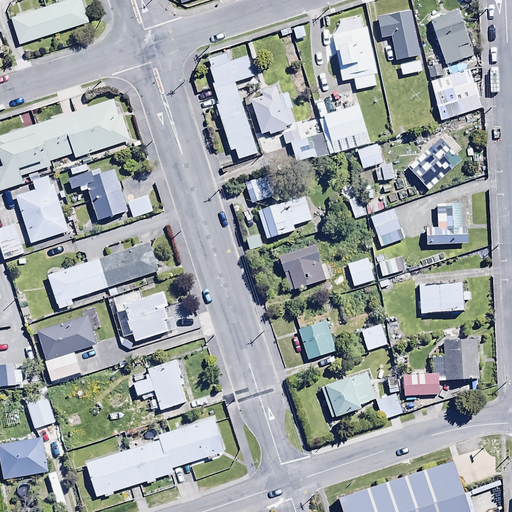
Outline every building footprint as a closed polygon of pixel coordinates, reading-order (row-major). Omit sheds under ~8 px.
[(84,0),(76,0),(10,21),(19,48),(92,25),(84,0)] [(377,22),(382,41),(391,39),(396,64),(419,58),(409,14),(377,22)] [(473,58),(458,15),(431,25),(446,67),(473,58)] [(367,31),(332,38),(335,53),(338,53),(342,72),(339,73),(342,85),(354,83),(356,93),(369,90),(370,96),(376,95),(373,79),(377,78),(367,31)] [(212,87),(218,106),(215,107),(230,155),(235,153),(239,164),(258,158),(240,99),(238,100),(233,86),(253,79),(247,59),(229,65),(226,56),(208,61),(211,71),(209,72),(214,86),(212,87)] [(421,63),(399,66),(401,79),(422,76),(421,63)] [(428,68),(431,81),(443,77),(440,65),(428,68)] [(468,72),(430,86),(443,124),(482,111),(468,72)] [(279,98),(277,89),(261,94),(262,100),(251,103),(261,137),(290,129),(288,122),(293,111),(289,95),(279,98)] [(48,164),(73,156),(75,162),(130,144),(122,118),(118,119),(113,103),(63,119),(62,115),(49,119),(51,123),(0,139),(0,165),(2,170),(0,170),(0,194),(24,187),(21,179),(50,169),(48,164)] [(359,109),(322,119),(334,158),(371,147),(359,109)] [(461,166),(440,142),(407,171),(427,195),(461,166)] [(357,154),(363,173),(382,167),(377,148),(357,154)] [(98,226),(128,215),(113,172),(100,176),(99,172),(89,175),(86,167),(69,173),(72,181),(67,182),(71,194),(80,191),(81,195),(87,193),(98,226)] [(397,180),(396,171),(392,172),(392,168),(381,170),(383,185),(394,183),(394,181),(397,180)] [(32,185),(34,192),(14,199),(31,248),(68,235),(52,186),(50,187),(48,179),(32,185)] [(257,181),(243,186),(250,208),(264,203),(257,181)] [(268,244),(295,235),(293,229),(312,223),(304,199),(258,214),(268,244)] [(127,207),(133,222),(152,215),(147,200),(127,207)] [(437,232),(426,232),(426,249),(467,248),(467,231),(461,231),(460,207),(437,207),(437,232)] [(394,212),(370,220),(381,252),(405,243),(394,212)] [(24,257),(13,228),(0,232),(0,253),(4,264),(24,257)] [(99,263),(108,290),(158,274),(149,247),(99,263)] [(314,250),(279,262),(290,294),(325,282),(314,250)] [(379,265),(382,279),(403,273),(400,259),(379,265)] [(367,261),(347,266),(353,291),(373,286),(367,261)] [(108,290),(99,263),(47,279),(59,313),(72,309),(70,303),(108,290)] [(392,284),(381,285),(382,300),(393,299),(392,284)] [(464,316),(463,306),(470,305),(470,291),(463,291),(463,287),(419,288),(419,317),(464,316)] [(123,340),(132,337),(134,346),(175,333),(172,322),(168,323),(164,311),(168,309),(163,295),(142,301),(138,291),(111,299),(123,340)] [(45,365),(74,356),(73,354),(96,347),(88,319),(36,335),(45,365)] [(401,319),(385,322),(388,338),(404,335),(401,319)] [(325,324),(297,333),(308,363),(335,354),(325,324)] [(381,327),(361,334),(367,355),(388,348),(381,327)] [(430,377),(438,377),(439,385),(465,384),(465,396),(474,396),(473,383),(479,383),(478,343),(443,344),(443,358),(430,359),(430,377)] [(74,356),(45,365),(51,385),(80,376),(74,356)] [(148,377),(154,395),(160,415),(187,406),(182,389),(185,388),(177,363),(146,373),(148,377)] [(14,373),(14,368),(0,368),(0,391),(22,390),(21,373),(14,373)] [(332,423),(361,413),(360,408),(376,403),(366,375),(321,391),(332,423)] [(154,395),(148,377),(145,378),(146,383),(133,388),(137,401),(154,395)] [(439,385),(438,377),(430,377),(402,378),(403,399),(439,398),(439,385)] [(396,397),(376,403),(382,424),(402,418),(396,397)] [(47,401),(26,407),(34,433),(55,426),(47,401)] [(111,435),(116,433),(117,437),(145,429),(139,405),(110,413),(114,425),(109,427),(111,435)] [(66,420),(69,430),(82,427),(80,417),(66,420)] [(225,454),(214,420),(142,443),(144,449),(85,467),(95,500),(104,497),(105,500),(114,498),(113,495),(146,484),(147,487),(155,484),(155,482),(173,476),(171,471),(225,454)] [(33,483),(32,478),(48,475),(42,440),(0,447),(0,470),(2,483),(18,480),(19,485),(33,483)] [(468,511),(452,461),(344,496),(349,511),(468,511)]
